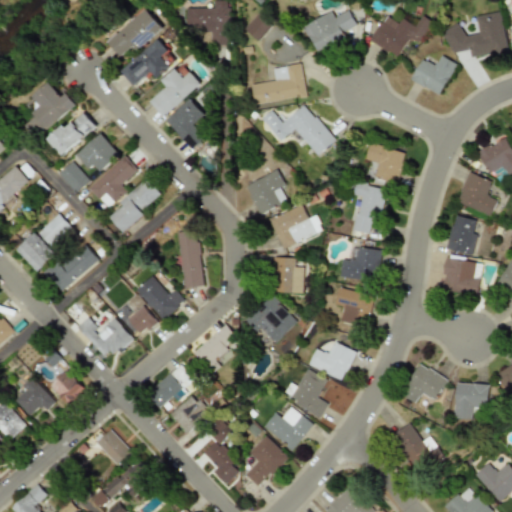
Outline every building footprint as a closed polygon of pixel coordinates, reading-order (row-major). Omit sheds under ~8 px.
[(187,8),(187,31),(211,31),(211,45),(230,44),(230,0),(214,1),(214,8),(187,8)] [(163,29),(147,9),(108,42),(120,57),(133,46),(138,51),(163,29)] [(303,26),(317,54),(345,40),(342,33),(356,25),(348,10),(335,17),(332,12),(303,26)] [(474,16),(478,34),(465,36),(457,23),(442,32),(443,36),(452,53),(467,50),(472,58),(490,55),(507,51),(499,11),(474,16)] [(258,42),(274,25),(260,12),(244,29),(258,42)] [(417,43),(431,22),(421,16),(414,26),(401,18),(398,23),(385,15),(370,40),(396,57),(408,38),(417,43)] [(168,51),(158,39),(120,71),(133,87),(150,72),(155,78),(169,67),(161,57),(168,51)] [(455,64),(440,56),(434,66),(421,59),(410,79),(438,95),(455,64)] [(251,84),(254,104),(306,96),(301,64),(273,68),(274,81),(251,84)] [(163,117),(200,83),(190,72),(183,79),(174,69),(161,81),(166,87),(149,102),(163,117)] [(61,97),(48,82),(32,97),(40,106),(31,114),(35,118),(30,123),(41,135),(76,105),(65,93),(61,97)] [(204,115),(189,99),(165,121),(192,149),(205,137),(194,125),(204,115)] [(316,156),(334,142),(305,104),(281,123),(272,110),(261,118),(279,141),(295,129),(316,156)] [(65,126),(48,138),(60,155),(96,129),(84,113),(65,127),(65,126)] [(92,165),(98,172),(118,155),(100,134),(75,155),(87,169),(92,165)] [(0,153),(9,147),(0,136),(0,153)] [(477,151),(487,173),(503,165),(508,175),(511,172),(511,149),(506,138),(477,151)] [(365,160),(378,163),(374,178),(396,183),(403,151),(369,144),(365,160)] [(88,188),(106,208),(125,191),(120,186),(136,170),(123,155),(88,188)] [(74,193),(88,181),(70,162),(57,174),(74,193)] [(0,207),(29,181),(15,166),(0,180),(0,207)] [(260,215),(286,200),(279,187),(284,185),(276,170),(244,187),(260,215)] [(496,200),(485,195),(490,182),(468,172),(455,201),(488,217),(496,200)] [(159,194),(147,178),(118,202),(122,207),(109,217),(123,233),(144,215),(140,210),(159,194)] [(353,230),(372,235),(383,189),(356,183),(353,195),(360,197),(353,230)] [(282,249),(322,231),(315,215),(307,219),(301,204),(268,219),(282,249)] [(49,247),(70,228),(57,214),(36,233),(49,247)] [(470,254),(476,220),(453,216),(447,250),(470,254)] [(184,289),(203,286),(196,230),(176,233),(184,289)] [(53,255),(32,233),(15,250),(35,272),(53,255)] [(57,260),(43,272),(59,292),(98,261),(84,245),(60,265),(57,260)] [(343,259),(340,278),(376,283),(380,250),(357,247),(355,261),(343,259)] [(511,256),(495,285),(511,295),(511,256)] [(294,258),(274,257),(273,292),(302,293),(303,267),(294,267),(294,258)] [(475,263),(446,258),(440,290),(476,296),(479,280),(472,279),(475,263)] [(134,291),(162,320),(183,300),(173,290),(168,295),(151,276),(134,291)] [(365,328),(371,295),(338,289),(335,305),(344,307),(340,323),(365,328)] [(259,327),(274,343),(296,322),(271,295),(244,320),(255,331),(259,327)] [(141,336),(157,321),(142,305),(126,320),(141,336)] [(104,358),(118,345),(122,350),(132,339),(112,318),(99,330),(87,317),(76,327),(104,358)] [(0,320),(0,342),(13,332),(3,318),(0,320)] [(237,340),(225,325),(193,352),(210,373),(219,365),(214,359),(237,340)] [(343,379),(355,352),(322,338),(310,365),(343,379)] [(511,359),(511,364),(496,373),(495,377),(511,402),(511,359)] [(415,404),(421,393),(434,401),(446,380),(418,364),(400,395),(415,404)] [(157,407),(192,382),(180,366),(145,391),(157,407)] [(320,417),(327,403),(317,397),(326,380),(307,369),(297,386),(290,383),(283,396),(320,417)] [(50,385),(69,405),(85,390),(67,370),(50,385)] [(14,401),(30,416),(40,405),(46,411),(56,401),(30,377),(21,387),(25,390),(14,401)] [(454,419),(472,419),(472,408),(488,409),(489,384),(455,383),(454,419)] [(196,402),(191,396),(169,414),(184,432),(210,411),(199,398),(196,402)] [(0,427),(11,439),(26,425),(0,398),(0,427)] [(275,413),(264,428),(292,450),(312,424),(290,407),(281,418),(275,413)] [(390,436),(416,473),(442,455),(429,437),(421,442),(408,423),(390,436)] [(130,452),(110,430),(95,443),(116,465),(130,452)] [(258,488),(287,457),(265,436),(249,454),(257,461),(245,475),(258,488)] [(130,497),(153,481),(140,462),(101,488),(108,498),(124,487),(130,497)] [(475,475),(498,502),(511,490),(511,469),(507,463),(496,472),(488,463),(475,475)] [(8,511),(38,511),(33,506),(45,495),(37,485),(7,510),(8,511)] [(373,511),(375,511),(349,486),(326,510),(327,511),(373,511)] [(490,511),(467,486),(444,508),(447,511),(490,511)]
